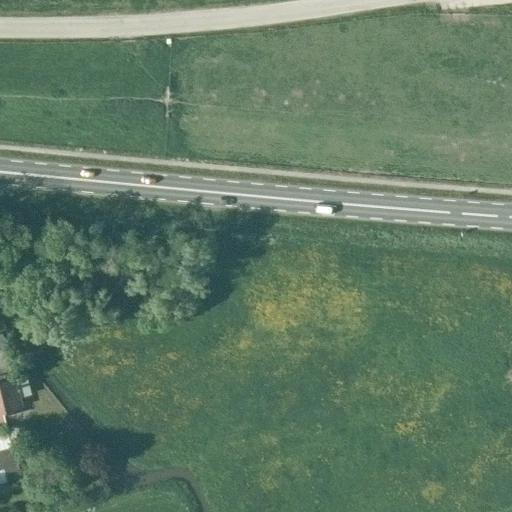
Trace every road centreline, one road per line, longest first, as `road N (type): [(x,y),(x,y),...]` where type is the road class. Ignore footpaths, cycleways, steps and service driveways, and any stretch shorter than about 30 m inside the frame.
road 1 (primary): [(511,214),(0,172)]
road 2 (unclassified): [(357,0),(191,23),(0,29)]
